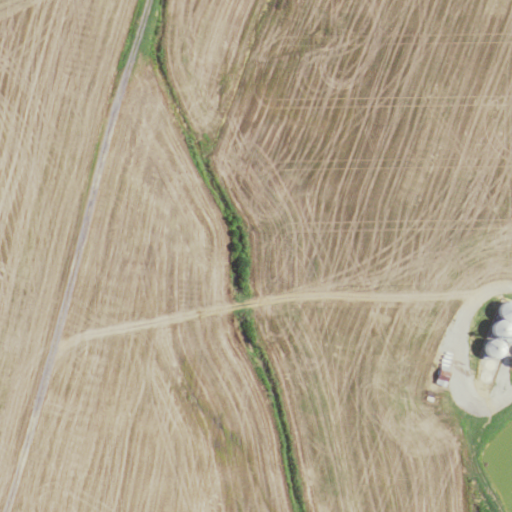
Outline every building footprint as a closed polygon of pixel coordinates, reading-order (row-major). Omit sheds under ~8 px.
[(511,320),(511,321),(506,322),(501,320),(498,316),(497,311),(498,308),(500,305),(503,303),(507,302),(511,303),(511,304),(511,320)] [(507,331),(506,336),(502,339),(497,340),(492,338),(489,334),(488,330),(489,326),(491,323),(495,321),(498,320),(502,321),(505,324),(507,327),(507,331)] [(511,324),(511,351),(502,347),(511,324)] [(501,350),(499,355),(496,358),(491,359),(486,357),(483,353),(482,349),(483,345),(485,342),(488,340),(492,339),(496,340),(499,343),(501,346),(501,350)] [(488,371),(486,370),(484,367),(484,364),(486,361),(488,360),(492,360),(494,362),(495,366),(495,368),(493,370),(491,371),(488,371)] [(450,372),(445,387),(433,383),(440,365),(448,368),(447,371),(450,372)] [(485,383),(482,382),(480,379),(480,376),(482,373),(485,372),(488,372),(490,374),(491,377),(491,380),(489,382),(487,383),(485,383)] [(476,386),(477,383),(481,382),(484,383),(485,387),(484,389),(482,390),(480,391),(478,390),(477,388),(476,386)]
